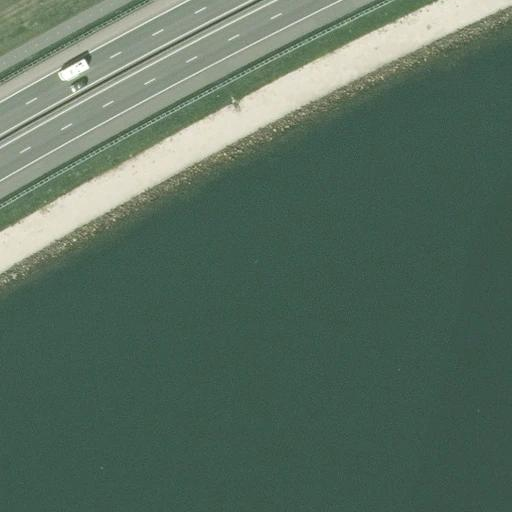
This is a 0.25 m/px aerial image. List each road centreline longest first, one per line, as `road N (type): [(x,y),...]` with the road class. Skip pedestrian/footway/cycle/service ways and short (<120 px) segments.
road 1 (motorway): [(0,164),(308,0)]
road 2 (motorway): [(221,0),(0,118)]
